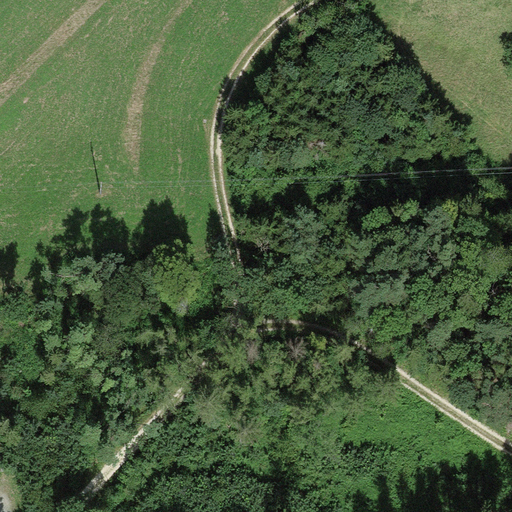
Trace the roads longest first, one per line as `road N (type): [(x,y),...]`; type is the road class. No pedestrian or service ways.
road 1 (track): [(58,511),(243,321),(212,160),(222,94),(240,57),(310,0)]
road 2 (track): [(511,443),(386,356),(295,322),(243,321)]
